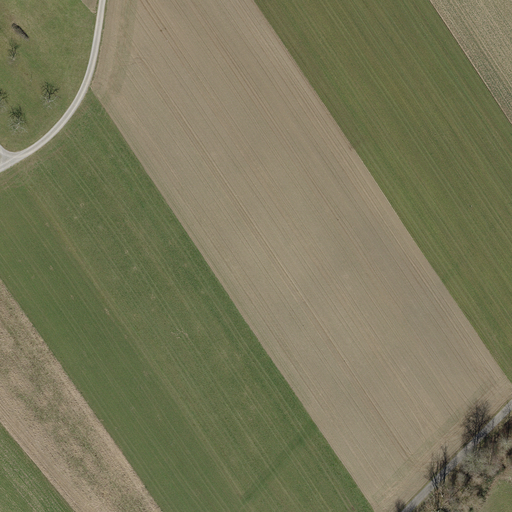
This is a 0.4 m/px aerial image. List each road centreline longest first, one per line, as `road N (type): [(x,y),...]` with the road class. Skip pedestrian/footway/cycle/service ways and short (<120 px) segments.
road 1 (track): [(0,168),(40,142),(86,85),(104,0)]
road 2 (track): [(511,403),(407,511)]
